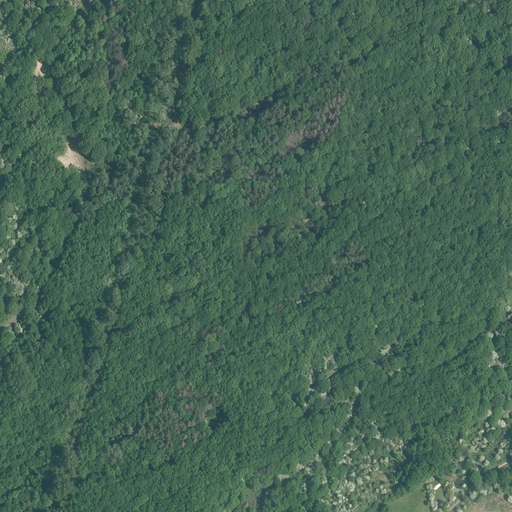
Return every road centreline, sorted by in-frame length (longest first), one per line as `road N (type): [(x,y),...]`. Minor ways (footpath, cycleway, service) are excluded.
road 1 (unknown): [(160,0),(151,26),(136,213),(109,310),(63,350),(0,441)]
road 2 (track): [(199,0),(176,113),(204,168),(218,308),(237,363),(291,402)]
road 3 (track): [(65,495),(64,468),(96,380),(90,343)]
road 4 (track): [(332,511),(320,444),(291,402)]
